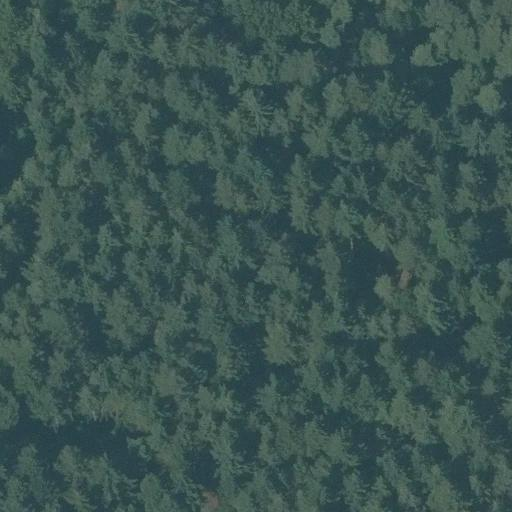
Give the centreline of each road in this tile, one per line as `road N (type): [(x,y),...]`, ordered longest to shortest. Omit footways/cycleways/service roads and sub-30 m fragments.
road 1 (track): [(511,149),(166,0)]
road 2 (track): [(0,332),(136,0)]
